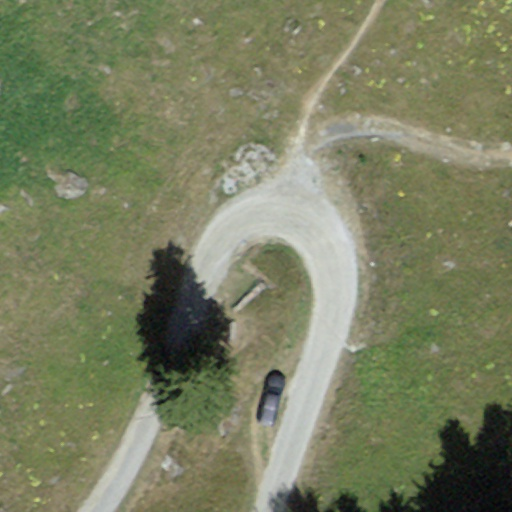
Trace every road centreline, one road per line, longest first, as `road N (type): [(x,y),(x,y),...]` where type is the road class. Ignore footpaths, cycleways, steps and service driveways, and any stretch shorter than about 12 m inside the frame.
road 1 (track): [(273,511),(295,470),(339,265),(327,219),(284,204),(261,207),(228,236),(116,511)]
road 2 (track): [(284,204),(340,139),(391,139),(485,170),(511,167)]
